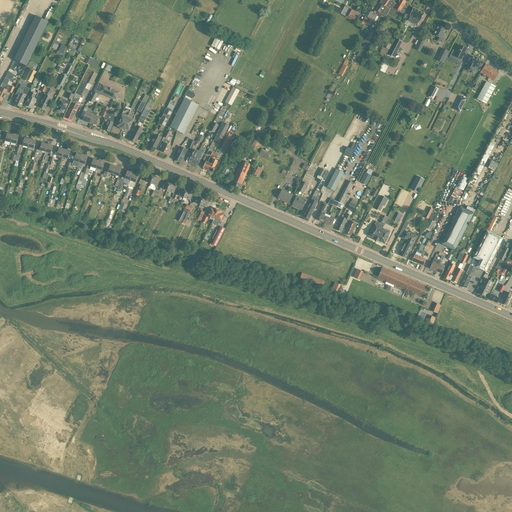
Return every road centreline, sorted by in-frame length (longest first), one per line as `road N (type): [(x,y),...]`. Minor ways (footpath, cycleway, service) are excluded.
road 1 (primary): [(511,316),(236,197)]
road 2 (primary): [(145,157),(0,111)]
road 3 (residential): [(0,123),(142,163)]
